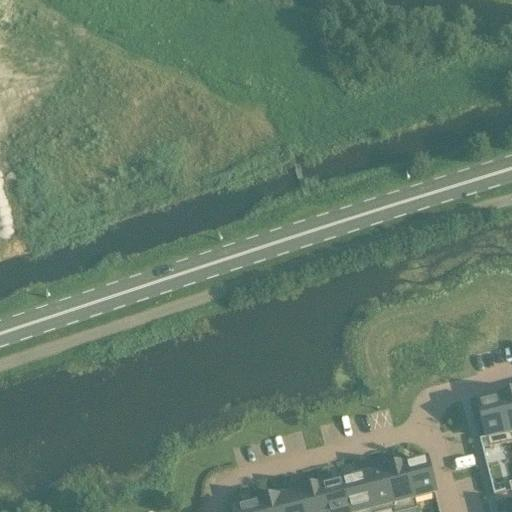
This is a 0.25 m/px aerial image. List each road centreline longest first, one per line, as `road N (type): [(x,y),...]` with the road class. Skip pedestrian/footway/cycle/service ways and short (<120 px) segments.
road 1 (unclassified): [(0,366),(511,202)]
road 2 (primary): [(0,332),(511,170)]
road 3 (residential): [(219,511),(224,484),(242,476),(417,431)]
